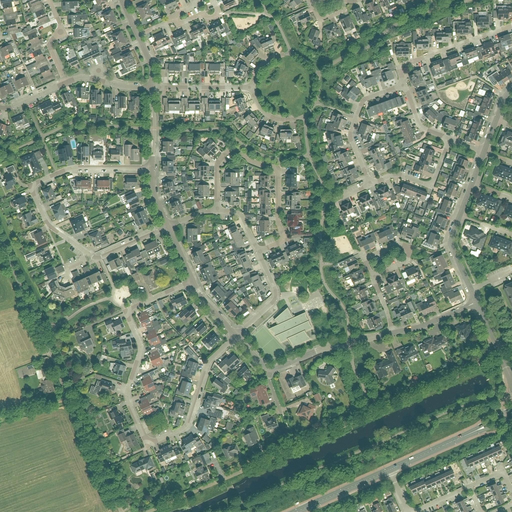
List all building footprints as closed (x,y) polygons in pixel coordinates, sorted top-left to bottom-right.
[(4,9),(13,7),(12,2),(15,2),(14,0),(5,0),(1,1),(2,6),(4,6),(4,9)] [(30,8),(31,11),(43,6),(41,1),(40,2),(38,0),(34,0),(30,2),(32,7),(30,8)] [(95,0),(96,0),(97,4),(94,5),(93,6),(93,7),(93,8),(93,9),(90,10),(91,14),(102,9),(100,6),(101,5),(107,2),(107,1),(107,0),(95,0)] [(140,14),(150,10),(148,5),(150,5),(150,3),(149,2),(151,1),(151,0),(143,0),(145,4),(144,5),(138,8),(138,10),(139,12),(139,11),(140,14)] [(160,0),(162,4),(162,5),(165,4),(168,10),(173,8),(169,0),(160,0)] [(169,0),(173,8),(178,6),(175,0),(169,0)] [(226,9),(234,5),(236,4),(234,0),(226,0),(227,1),(223,3),(226,9)] [(289,0),(286,2),(289,7),(291,5),(293,8),(301,3),(300,2),(301,2),(299,0),(298,0),(294,0),(293,1),(292,0),(289,0)] [(395,4),(390,6),(386,0),(379,0),(383,7),(386,6),(387,8),(390,13),(397,10),(395,4)] [(63,11),(68,11),(70,11),(70,9),(74,9),(74,6),(78,6),(78,2),(62,2),(62,3),(63,3),(63,11)] [(375,16),(381,13),(378,6),(375,8),(373,2),(366,5),(370,14),(374,12),(375,16)] [(35,13),(37,18),(45,14),(44,11),(46,10),(43,6),(31,11),(32,14),(35,13)] [(509,19),(508,15),(511,15),(511,8),(509,9),(509,6),(503,6),(503,9),(503,20),(508,20),(508,19),(509,19)] [(3,13),(4,18),(18,15),(17,12),(14,12),(13,7),(4,9),(5,13),(3,13)] [(369,20),(366,14),(363,15),(360,8),(353,11),(357,21),(362,19),(364,23),(369,20)] [(103,17),(105,21),(114,17),(113,14),(114,14),(113,12),(112,12),(111,11),(105,14),(104,13),(102,10),(96,13),(97,16),(99,15),(100,17),(101,18),(103,17)] [(151,14),(150,10),(140,14),(141,16),(142,18),(143,19),(143,20),(149,17),(151,17),(152,21),(160,17),(158,13),(156,14),(156,13),(154,12),(151,14)] [(300,21),(302,24),(311,20),(308,13),(302,16),(301,12),(295,15),(298,22),(300,21)] [(47,17),(45,14),(37,18),(39,23),(37,24),(38,27),(51,22),(48,17),(47,17)] [(483,15),(483,27),(488,27),(488,20),(491,20),(491,14),(486,14),(486,15),(483,15)] [(7,23),(8,26),(17,24),(15,19),(18,19),(18,15),(4,18),(5,23),(7,23)] [(88,15),(85,15),(68,16),(69,16),(69,24),(69,25),(76,24),(76,22),(82,22),(82,21),(88,20),(88,15)] [(477,27),(483,27),(483,15),(479,15),(474,15),(474,21),(477,21),(477,27)] [(114,17),(105,21),(107,25),(105,26),(105,27),(105,29),(103,30),(105,33),(111,30),(110,27),(110,26),(117,23),(116,22),(117,21),(116,19),(115,19),(114,17)] [(340,20),(342,26),(340,27),(341,31),(348,28),(349,31),(354,28),(352,23),(349,24),(346,18),(340,20)] [(215,23),(219,32),(222,31),(223,33),(225,32),(226,34),(230,32),(226,25),(223,26),(220,21),(215,23)] [(457,35),(462,35),(462,22),(453,22),(454,28),(457,28),(457,35)] [(471,31),(471,22),(462,22),(462,35),(468,35),(468,31),(471,31)] [(209,29),(210,32),(213,40),(216,38),(216,37),(218,36),(217,33),(219,32),(215,23),(210,25),(212,28),(209,29)] [(17,24),(8,26),(9,30),(7,30),(8,35),(21,32),(21,29),(18,30),(17,24)] [(90,33),(89,28),(93,28),(92,24),(85,24),(84,28),(74,29),(75,37),(75,38),(82,37),(86,37),(86,34),(87,34),(87,33),(90,33)] [(196,25),(200,35),(203,33),(204,36),(209,33),(206,28),(203,29),(201,24),(198,25),(198,24),(196,25)] [(197,36),(200,35),(196,25),(193,26),(194,27),(191,28),(193,34),(190,35),(193,40),(198,38),(197,36)] [(336,37),(341,35),(338,29),(336,31),(333,26),(326,29),(328,34),(327,34),(329,38),(332,36),(335,34),(336,37)] [(28,36),(30,41),(38,37),(36,34),(38,33),(36,28),(23,34),(25,37),(28,36)] [(312,44),(318,46),(320,40),(317,39),(320,32),(313,29),(309,39),(314,40),(312,44)] [(445,32),(442,32),(442,42),(448,42),(448,37),(451,37),(451,29),(445,29),(445,32)] [(183,30),(178,32),(182,41),(185,40),(186,43),(191,40),(188,34),(185,36),(183,30)] [(442,42),(442,32),(436,32),(436,30),(433,30),(433,36),(436,36),(436,42),(442,42)] [(115,42),(124,38),(123,35),(123,33),(121,32),(114,35),(113,34),(112,31),(105,34),(107,37),(109,36),(109,38),(111,38),(113,38),(115,42)] [(158,35),(163,45),(165,43),(166,46),(172,43),(169,37),(166,39),(163,32),(158,35)] [(182,41),(178,32),(173,34),(175,40),(173,41),(175,47),(178,46),(183,44),(182,41)] [(422,50),(422,40),(419,40),(419,37),(416,37),(416,32),(413,32),(413,43),(416,43),(416,50),(422,50)] [(163,45),(158,35),(153,37),(156,43),(153,45),(156,51),(161,48),(160,46),(163,45)] [(266,40),(269,49),(274,47),(274,46),(275,45),(273,42),(276,41),(275,36),(271,36),(271,38),(266,40)] [(422,40),(422,50),(428,49),(428,43),(431,43),(431,36),(426,37),(426,40),(422,40)] [(507,45),(504,36),(499,38),(501,45),(498,46),(501,52),(506,50),(504,47),(507,45)] [(39,40),(38,37),(30,41),(32,45),(29,47),(31,50),(41,45),(41,46),(43,44),(41,39),(39,40)] [(254,40),(256,43),(259,48),(262,47),(263,50),(264,50),(264,51),(269,49),(266,40),(264,37),(259,39),(258,37),(254,40)] [(124,38),(115,42),(116,46),(114,47),(114,48),(115,50),(111,51),(112,55),(121,51),(119,48),(120,46),(126,43),(126,41),(125,39),(125,40),(124,38)] [(252,47),(248,52),(255,58),(259,55),(258,54),(259,53),(256,51),(258,49),(255,44),(252,40),(249,42),(252,47)] [(6,47),(9,55),(14,53),(15,55),(19,54),(13,41),(8,44),(9,45),(6,47)] [(491,53),(494,52),(495,55),(500,53),(497,44),(498,46),(494,48),(492,42),(491,42),(491,41),(487,43),(491,53)] [(396,57),(402,57),(402,42),(401,42),(398,44),(393,44),(393,50),(396,50),(396,57)] [(403,42),(402,42),(402,57),(408,57),(408,53),(411,53),(411,44),(406,44),(403,42)] [(491,53),(487,43),(483,44),(483,45),(482,45),(485,51),(481,52),(481,50),(480,50),(484,60),(488,59),(487,59),(492,57),(491,53)] [(96,45),(94,46),(93,46),(92,46),(91,44),(87,45),(93,59),(101,56),(98,50),(99,49),(99,48),(97,45),(96,45)] [(32,53),(34,58),(43,54),(41,51),(43,50),(41,46),(41,45),(31,50),(28,51),(30,54),(32,53)] [(68,55),(70,59),(68,60),(71,67),(79,63),(73,49),(71,45),(68,47),(70,51),(69,51),(70,54),(69,54),(69,55),(68,55)] [(93,59),(87,45),(82,47),(84,50),(83,50),(83,51),(82,51),(83,55),(82,56),(82,58),(85,63),(93,59)] [(9,55),(6,47),(3,48),(2,46),(0,47),(0,54),(3,61),(6,60),(5,57),(9,55)] [(469,49),(473,58),(478,56),(479,60),(482,59),(480,52),(477,53),(475,47),(469,49)] [(473,58),(469,49),(464,51),(466,57),(463,58),(466,65),(469,64),(468,60),(473,58)] [(122,59),(124,62),(133,58),(132,56),(133,56),(132,54),(131,53),(130,52),(124,55),(123,55),(121,52),(113,56),(114,59),(115,59),(116,62),(122,59)] [(252,62),(255,58),(248,52),(244,56),(243,55),(241,59),(246,62),(248,60),(250,62),(251,61),(252,62)] [(466,65),(463,58),(460,59),(458,53),(453,55),(456,64),(461,62),(463,66),(466,65)] [(34,64),(35,67),(48,61),(46,56),(44,57),(43,54),(34,58),(37,62),(34,64)] [(458,68),(456,64),(453,55),(448,57),(450,63),(447,64),(449,71),(453,70),(452,70),(458,68)] [(122,75),(130,71),(129,68),(129,67),(136,64),(135,63),(136,62),(135,60),(134,61),(133,58),(124,62),(121,64),(124,71),(120,72),(122,75)] [(185,71),(184,71),(184,77),(188,77),(188,72),(189,72),(189,74),(195,74),(195,64),(189,64),(189,59),(185,59),(185,64),(185,71)] [(234,68),(246,73),(248,68),(247,67),(247,66),(244,65),(245,63),(239,59),(237,62),(234,68)] [(449,71),(447,64),(444,65),(442,59),(437,61),(440,70),(441,74),(449,71)] [(40,69),(42,74),(50,70),(48,67),(50,66),(48,61),(35,67),(37,70),(40,69)] [(434,69),(431,70),(433,77),(436,76),(435,72),(440,70),(437,61),(431,63),(434,69)] [(384,69),(389,81),(389,80),(394,78),(392,72),(394,71),(392,63),(387,65),(388,68),(384,69)] [(169,74),(174,74),(174,64),(169,64),(165,64),(165,71),(164,71),(164,77),(167,77),(167,72),(169,72),(169,74)] [(179,64),(174,64),(174,74),(180,74),(180,72),(181,72),(181,77),(184,77),(184,71),(183,71),(184,64),(179,64)] [(200,65),(195,64),(195,74),(200,74),(200,72),(202,72),(202,77),(205,77),(205,71),(204,71),(204,64),(200,64),(200,65)] [(209,74),(215,74),(215,64),(210,64),(205,64),(205,71),(205,77),(208,77),(208,72),(209,72),(209,74)] [(220,65),(215,64),(215,74),(220,74),(220,72),(222,72),(222,77),(225,77),(225,71),(224,71),(224,64),(220,64),(220,65)] [(503,72),(508,80),(511,77),(511,75),(510,72),(511,70),(511,69),(508,64),(506,66),(508,69),(503,72)] [(226,65),(226,68),(226,77),(229,77),(229,72),(234,72),(234,71),(236,71),(235,75),(243,78),(243,77),(244,78),(246,73),(234,68),(226,65)] [(501,73),(499,75),(504,83),(508,80),(503,72),(500,67),(500,66),(498,67),(501,73)] [(380,69),(375,71),(378,77),(380,76),(383,83),(388,81),(389,81),(384,69),(381,71),(380,69)] [(409,76),(411,81),(422,77),(421,73),(422,73),(421,69),(415,71),(416,74),(409,76)] [(51,73),(50,70),(42,74),(44,78),(41,80),(43,83),(55,77),(53,72),(51,73)] [(375,78),(378,77),(375,71),(370,72),(371,74),(368,76),(372,87),(372,86),(377,85),(375,78)] [(499,86),(504,83),(499,75),(497,72),(487,78),(491,83),(496,80),(499,86)] [(20,79),(24,87),(27,86),(28,87),(33,85),(27,73),(24,74),(25,77),(20,79)] [(372,87),(368,76),(364,77),(363,75),(358,77),(361,83),(364,82),(366,89),(371,87),(372,87)] [(11,80),(17,92),(22,90),(21,89),(24,87),(20,79),(16,81),(15,79),(14,79),(13,77),(11,78),(12,80),(11,80)] [(423,81),(422,77),(411,81),(413,86),(420,84),(421,87),(427,85),(425,80),(423,81)] [(12,95),(17,92),(11,80),(8,81),(9,84),(5,86),(8,94),(11,93),(12,95)] [(348,89),(357,96),(358,96),(357,96),(361,92),(355,87),(357,85),(352,81),(349,85),(350,86),(348,89)] [(417,92),(419,98),(428,94),(427,91),(429,90),(429,88),(430,87),(429,84),(422,87),(423,90),(417,92)] [(489,93),(491,88),(485,84),(482,90),(486,92),(484,97),(493,100),(495,95),(489,93)] [(335,85),(334,86),(332,88),(346,99),(348,96),(353,101),(357,97),(357,96),(348,89),(345,87),(342,91),(335,85)] [(8,94),(5,86),(0,88),(0,97),(1,100),(6,97),(5,96),(8,94)] [(81,99),(82,100),(89,100),(89,93),(86,93),(85,92),(85,88),(77,88),(77,98),(81,98),(81,99)] [(101,104),(101,97),(101,95),(98,95),(98,90),(92,90),(92,100),(90,100),(90,105),(96,105),(96,104),(101,104)] [(62,94),(62,95),(66,104),(70,102),(71,106),(73,105),(74,108),(78,106),(72,94),(69,95),(68,92),(67,93),(67,92),(62,94)] [(428,94),(419,98),(421,103),(427,101),(428,104),(430,103),(434,102),(432,96),(429,97),(428,94)] [(115,105),(115,116),(120,116),(120,113),(122,113),(122,108),(126,108),(126,97),(119,97),(119,105),(115,105)] [(139,106),(139,97),(132,97),(132,102),(129,102),(129,110),(135,110),(135,106),(139,106)] [(235,100),(235,101),(234,101),(233,103),(234,104),(235,105),(236,104),(237,106),(246,103),(244,98),(243,98),(243,97),(235,100)] [(394,99),(397,107),(405,104),(402,97),(399,98),(399,97),(394,99)] [(479,101),(491,105),(493,100),(484,97),(483,100),(476,97),(475,99),(479,100),(479,101)] [(174,111),(174,101),(169,101),(169,103),(167,103),(167,98),(163,98),(163,106),(165,106),(165,114),(169,114),(169,111),(174,111)] [(184,104),(184,98),(181,98),(181,103),(180,103),(180,101),(174,101),(174,111),(179,111),(179,113),(184,113),(184,104)] [(195,111),(195,101),(189,101),(189,103),(188,103),(187,98),(184,98),(184,104),(185,104),(185,112),(189,112),(189,111),(195,111)] [(204,104),(205,104),(205,98),(202,98),(202,103),(200,103),(200,101),(195,101),(195,111),(200,111),(200,112),(204,112),(204,104)] [(215,111),(215,101),(209,101),(209,103),(208,103),(208,98),(205,98),(205,104),(206,112),(206,116),(210,116),(210,111),(215,111)] [(215,101),(215,111),(220,111),(220,112),(224,112),(224,106),(225,106),(225,98),(222,98),(222,103),(220,103),(220,101),(215,101)] [(379,104),(382,112),(387,111),(384,102),(382,103),(381,101),(380,101),(379,98),(377,99),(379,102),(379,104)] [(61,107),(59,101),(52,104),(51,100),(47,102),(39,106),(43,115),(54,110),(55,110),(61,107)] [(481,104),(480,107),(489,110),(491,105),(479,101),(478,103),(481,104)] [(426,105),(423,108),(422,109),(426,113),(423,115),(427,119),(436,110),(432,107),(435,104),(434,102),(430,103),(426,105)] [(248,108),(246,103),(237,106),(239,112),(238,112),(240,116),(245,113),(246,112),(245,109),(247,109),(247,108),(248,108)] [(379,118),(378,114),(375,106),(370,108),(370,109),(367,110),(370,117),(372,116),(373,117),(376,119),(379,118)] [(479,116),(480,116),(481,113),(487,115),(489,110),(480,107),(478,112),(475,111),(474,113),(474,114),(479,116)] [(436,110),(427,119),(431,123),(436,118),(437,118),(436,120),(439,122),(442,119),(443,115),(440,113),(439,114),(436,110)] [(443,115),(442,119),(445,120),(442,127),(448,129),(451,120),(448,119),(449,116),(447,115),(448,113),(444,112),(443,115)] [(248,124),(255,117),(252,113),(251,114),(250,113),(248,115),(246,113),(240,117),(242,121),(244,119),(248,124)] [(334,122),(345,126),(347,121),(340,118),(341,116),(343,116),(334,113),(331,120),(334,122)] [(475,117),(473,122),(482,126),(484,121),(478,118),(479,116),(474,114),(474,113),(473,113),(472,116),(475,117)] [(30,126),(27,118),(24,120),(22,115),(18,116),(19,117),(17,118),(16,117),(12,119),(16,128),(23,124),(25,128),(30,126)] [(259,121),(255,117),(248,124),(253,128),(251,130),(254,133),(258,126),(256,124),(259,122),(258,122),(259,121)] [(454,121),(451,120),(448,129),(453,131),(455,124),(458,125),(460,120),(455,118),(454,121)] [(399,126),(400,129),(409,126),(410,125),(408,120),(404,121),(403,119),(395,122),(397,127),(399,126)] [(345,126),(334,122),(333,124),(328,124),(325,130),(333,132),(334,130),(337,131),(336,131),(337,128),(343,131),(345,126)] [(362,123),(360,128),(371,132),(372,130),(374,130),(375,128),(379,130),(381,126),(376,124),(376,125),(368,122),(368,123),(370,123),(369,126),(362,123)] [(480,131),(482,126),(473,122),(472,125),(469,124),(468,126),(480,131)] [(0,135),(2,136),(4,132),(4,130),(6,131),(8,130),(8,136),(12,136),(10,126),(8,126),(8,127),(7,127),(6,126),(6,125),(0,123),(0,135)] [(263,125),(262,127),(260,126),(259,127),(255,133),(258,136),(259,135),(264,138),(265,135),(266,135),(269,127),(264,125),(264,126),(263,125)] [(411,127),(410,128),(409,126),(400,129),(402,134),(411,131),(412,132),(413,131),(413,129),(412,129),(411,127)] [(470,130),(469,132),(478,136),(480,131),(468,126),(467,128),(470,130)] [(274,142),(274,140),(275,140),(276,134),(273,133),(274,130),(274,129),(269,127),(266,135),(270,137),(270,140),(270,141),(274,142)] [(358,133),(364,135),(363,138),(370,141),(371,141),(372,138),(373,139),(376,134),(371,132),(360,128),(358,133)] [(286,140),(286,130),(281,130),(281,131),(280,131),(280,134),(277,134),(276,140),(280,141),(280,140),(286,140)] [(291,130),(286,130),(286,140),(292,139),(293,142),(295,142),(296,143),(300,142),(298,136),(296,136),(292,136),(292,131),(291,131),(291,130)] [(412,132),(411,131),(402,134),(404,139),(413,136),(412,133),(413,133),(413,131),(412,132)] [(469,132),(468,137),(466,136),(464,140),(471,143),(472,139),(476,141),(478,136),(469,132)] [(507,145),(509,146),(511,138),(511,133),(508,132),(506,136),(503,135),(499,144),(503,146),(503,144),(504,145),(507,144),(507,145)] [(341,135),(337,136),(336,133),(326,135),(328,144),(342,140),(341,135)] [(414,135),(413,136),(404,139),(405,142),(404,142),(403,144),(405,148),(411,145),(410,143),(416,141),(414,135)] [(176,137),(167,137),(167,142),(163,142),(163,147),(173,147),(173,143),(176,143),(176,137)] [(218,151),(215,148),(217,145),(210,139),(206,143),(205,143),(204,145),(215,154),(218,151)] [(344,145),(342,140),(328,144),(330,152),(340,149),(339,146),(344,145)] [(94,143),(90,143),(90,152),(94,152),(94,160),(104,160),(104,152),(103,152),(103,148),(101,148),(100,147),(99,147),(98,147),(97,147),(96,148),(94,148),(94,143)] [(382,146),(381,146),(380,143),(373,147),(374,146),(375,149),(369,152),(371,156),(381,152),(380,149),(383,148),(382,146)] [(424,150),(423,153),(432,156),(433,157),(435,151),(429,149),(430,147),(424,144),(422,149),(424,150)] [(69,160),(68,157),(72,156),(70,145),(63,146),(64,149),(58,150),(61,161),(69,160)] [(125,156),(126,156),(130,156),(130,160),(135,160),(138,160),(138,157),(138,158),(138,149),(133,149),(133,145),(125,145),(125,156)] [(201,148),(200,148),(197,152),(203,157),(206,154),(211,158),(215,154),(204,145),(203,149),(201,148)] [(85,160),(85,156),(88,156),(88,147),(82,147),(77,147),(77,153),(78,153),(78,160),(85,160)] [(111,156),(111,160),(120,160),(120,154),(123,154),(123,147),(116,147),(116,151),(111,151),(111,153),(110,153),(109,154),(109,155),(110,156),(111,156)] [(173,147),(163,147),(163,152),(167,152),(167,156),(175,156),(176,151),(173,151),(173,147)] [(347,151),(343,153),(342,150),(333,154),(335,160),(338,158),(339,161),(350,156),(347,151)] [(39,151),(21,159),(24,166),(25,165),(24,164),(29,162),(34,173),(33,176),(30,177),(30,178),(34,176),(36,170),(37,171),(41,169),(39,165),(38,165),(38,163),(36,159),(38,158),(39,159),(43,158),(39,151)] [(383,156),(385,155),(383,151),(381,152),(371,156),(371,157),(372,156),(373,159),(369,161),(369,163),(383,156)] [(423,153),(421,158),(430,161),(430,162),(432,163),(432,161),(431,160),(432,156),(423,153)] [(465,160),(466,157),(458,155),(456,160),(459,161),(458,164),(461,165),(466,167),(468,162),(465,160)] [(341,169),(348,166),(347,163),(352,161),(350,156),(339,161),(340,163),(339,164),(341,169)] [(375,166),(385,161),(383,156),(369,163),(370,164),(374,163),(375,166)] [(163,167),(173,167),(173,162),(175,162),(175,157),(167,157),(167,161),(163,161),(163,167)] [(421,158),(419,163),(428,166),(429,165),(433,166),(434,162),(432,161),(432,163),(430,162),(430,161),(421,158)] [(385,161),(375,166),(377,171),(382,168),(383,171),(392,167),(389,162),(386,162),(385,161)] [(196,171),(209,171),(209,166),(202,166),(202,163),(196,163),(196,169),(199,169),(199,171),(196,171)] [(416,165),(415,167),(414,170),(422,173),(423,170),(427,172),(429,167),(428,166),(419,163),(418,166),(416,165)] [(457,167),(455,172),(463,175),(465,170),(460,168),(461,165),(458,164),(455,163),(454,166),(457,167)] [(504,179),(508,168),(507,170),(504,169),(504,167),(497,165),(493,175),(497,177),(498,176),(502,178),(504,179)] [(13,188),(12,186),(16,184),(11,173),(16,171),(13,166),(6,169),(9,174),(4,176),(5,179),(4,180),(6,186),(5,186),(7,190),(13,188)] [(173,167),(163,167),(163,172),(167,172),(167,176),(175,176),(175,171),(173,171),(173,167)] [(344,178),(347,177),(357,172),(355,168),(350,170),(349,167),(348,167),(341,170),(343,175),(344,178)] [(290,169),(290,173),(290,175),(286,175),(286,181),(296,181),(300,181),(300,176),(299,175),(297,175),(297,169),(290,169)] [(225,178),(236,178),(240,178),(240,173),(239,173),(239,170),(232,170),(232,173),(225,173),(225,178)] [(209,171),(196,171),(199,171),(199,177),(196,177),(196,180),(202,180),(202,177),(209,177),(209,171)] [(357,172),(347,177),(344,178),(346,181),(347,182),(344,183),(345,187),(355,182),(354,180),(359,177),(357,172)] [(461,181),(463,175),(455,172),(453,177),(450,176),(449,179),(455,181),(457,182),(458,180),(461,181)] [(263,173),(255,173),(255,176),(260,176),(260,182),(269,182),(269,176),(263,176),(263,173)] [(164,188),(174,186),(173,182),(175,182),(174,177),(172,177),(166,178),(167,182),(163,183),(164,188)] [(236,183),(236,178),(225,178),(225,183),(232,183),(232,186),(240,186),(240,183),(236,183)] [(77,189),(83,189),(83,181),(82,181),(77,181),(77,179),(70,179),(70,182),(71,185),(73,185),(73,188),(74,191),(77,191),(77,189)] [(83,189),(89,189),(89,192),(92,192),(92,179),(88,179),(88,181),(83,181),(83,189)] [(103,192),(103,181),(98,181),(98,179),(94,179),(94,192),(98,192),(98,191),(102,191),(102,189),(103,189),(103,192)] [(103,181),(103,192),(104,192),(104,189),(105,189),(105,191),(109,191),(109,192),(109,189),(113,189),(113,179),(109,179),(109,181),(104,181),(103,181)] [(125,189),(131,189),(131,185),(137,185),(137,179),(127,179),(127,183),(125,183),(125,189)] [(450,185),(449,188),(457,192),(459,186),(454,184),(455,181),(449,179),(447,184),(450,185)] [(296,181),(286,181),(286,187),(290,187),(290,191),(289,191),(297,191),(297,187),(296,187),(296,181)] [(199,188),(199,190),(209,190),(209,185),(202,185),(202,182),(195,182),(195,188),(199,188)] [(269,182),(260,182),(260,185),(256,185),(257,190),(263,190),(263,187),(269,187),(269,182)] [(44,194),(45,197),(54,193),(52,189),(55,188),(53,183),(47,185),(48,189),(43,191),(43,192),(42,192),(44,195),(44,194)] [(400,193),(405,195),(408,186),(403,184),(402,188),(397,186),(393,187),(397,195),(400,193)] [(174,186),(164,188),(165,194),(169,193),(170,197),(176,195),(179,194),(178,192),(176,193),(174,186)] [(385,187),(382,188),(386,197),(387,199),(390,198),(391,200),(393,201),(394,200),(397,199),(393,192),(390,193),(388,186),(385,187)] [(405,195),(410,197),(413,188),(408,186),(405,195)] [(384,202),(384,200),(383,199),(386,197),(382,188),(379,190),(377,191),(380,198),(377,199),(381,208),(386,206),(384,202)] [(410,197),(414,199),(418,190),(413,188),(410,197)] [(445,190),(443,196),(449,198),(450,195),(455,197),(457,192),(449,188),(447,191),(445,190)] [(225,192),(225,197),(236,197),(236,192),(239,192),(239,189),(232,189),(232,192),(225,192)] [(209,196),(209,190),(199,190),(199,193),(195,193),(195,199),(204,199),(204,196),(209,196)] [(261,198),(270,198),(270,193),(267,193),(267,190),(259,190),(259,198),(261,198)] [(414,199),(419,200),(423,191),(418,190),(414,199)] [(419,200),(424,202),(422,208),(425,209),(428,201),(425,200),(427,193),(423,191),(419,200)] [(129,203),(138,199),(135,193),(131,195),(129,192),(123,195),(124,198),(126,198),(129,203)] [(286,201),(297,201),(297,200),(300,200),(300,192),(291,192),(291,195),(286,195),(286,201)] [(54,193),(45,197),(46,199),(47,202),(48,202),(53,200),(55,202),(62,199),(61,195),(56,197),(54,193)] [(27,202),(25,197),(24,196),(21,197),(20,194),(14,197),(15,200),(12,201),(12,202),(12,204),(12,205),(13,206),(14,207),(15,207),(18,206),(20,209),(26,206),(24,203),(27,202)] [(367,195),(364,196),(368,206),(371,204),(372,205),(373,206),(374,206),(376,210),(379,208),(375,200),(372,201),(369,194),(367,195)] [(486,210),(487,208),(491,198),(491,197),(490,200),(487,198),(487,196),(480,194),(476,204),(481,206),(481,205),(485,207),(487,208),(486,210)] [(172,209),(182,204),(180,200),(182,200),(180,195),(172,198),(174,202),(170,204),(172,209)] [(365,207),(368,206),(364,196),(361,198),(359,199),(362,206),(359,207),(361,213),(364,211),(365,211),(366,209),(365,207)] [(442,205),(451,208),(453,202),(448,200),(449,198),(443,196),(440,204),(442,205)] [(225,202),(229,202),(229,205),(232,205),(239,205),(239,200),(236,200),(236,197),(225,197),(225,202)] [(494,200),(491,198),(487,208),(491,210),(491,209),(496,211),(495,211),(497,212),(496,215),(499,216),(504,205),(497,202),(498,200),(495,199),(494,200)] [(129,203),(132,208),(127,211),(128,214),(135,210),(134,207),(140,205),(138,199),(129,203)] [(54,212),(55,214),(63,211),(61,205),(65,204),(63,201),(57,204),(58,206),(52,209),(53,212),(54,212)] [(291,209),(293,209),(300,209),(300,206),(297,206),(297,201),(286,201),(286,206),(291,206),(291,209)] [(349,203),(345,205),(350,214),(353,213),(353,214),(355,214),(356,214),(357,217),(360,215),(357,208),(354,209),(351,203),(349,204),(349,203)] [(186,213),(182,204),(172,209),(175,213),(178,212),(180,216),(186,213)] [(350,214),(345,205),(342,206),(343,206),(340,207),(343,214),(341,215),(344,223),(347,222),(346,219),(346,218),(347,216),(347,215),(350,214)] [(451,208),(442,205),(441,208),(439,207),(438,209),(437,209),(436,212),(443,214),(444,211),(449,213),(451,208)] [(135,221),(147,216),(144,210),(138,213),(137,211),(131,214),(132,216),(133,216),(135,221)] [(63,211),(55,214),(56,217),(55,217),(57,220),(63,217),(64,220),(70,217),(69,214),(65,216),(63,211)] [(291,211),(291,215),(288,215),(288,217),(287,217),(287,221),(298,221),(298,217),(302,218),(302,211),(291,211)] [(434,220),(446,225),(448,220),(441,217),(442,214),(437,212),(434,220)] [(30,213),(23,216),(22,214),(18,215),(20,218),(23,217),(27,227),(35,224),(34,223),(38,222),(36,217),(32,218),(31,216),(30,213)] [(72,225),(73,228),(86,222),(83,217),(85,216),(84,213),(75,217),(77,220),(71,222),(71,223),(72,226),(72,225)] [(149,221),(147,216),(135,221),(134,221),(135,225),(134,225),(137,231),(139,230),(138,226),(149,221)] [(260,226),(269,226),(269,221),(263,221),(263,218),(256,218),(256,221),(260,221),(260,226)] [(430,229),(435,231),(436,231),(437,228),(444,230),(446,225),(434,220),(430,229)] [(288,227),(291,227),(291,234),(299,234),(299,230),(302,230),(302,224),(298,224),(298,221),(287,221),(287,224),(288,224),(288,227)] [(407,222),(406,223),(403,221),(398,232),(401,233),(400,236),(405,238),(411,223),(407,222)] [(88,227),(86,222),(73,228),(75,230),(74,231),(75,233),(76,233),(82,231),(83,233),(91,230),(89,227),(88,227)] [(411,240),(412,236),(415,238),(419,227),(413,225),(413,226),(411,225),(411,223),(405,238),(411,240)] [(196,229),(191,229),(191,228),(187,228),(187,232),(188,232),(188,235),(197,235),(200,235),(200,228),(203,228),(203,225),(196,225),(196,229)] [(229,234),(238,231),(236,226),(231,228),(229,225),(226,227),(227,227),(228,229),(227,229),(229,234)] [(384,232),(388,240),(394,238),(391,232),(394,231),(392,225),(386,227),(388,230),(384,232)] [(256,235),(263,235),(263,232),(269,232),(269,226),(260,226),(260,229),(256,229),(256,235)] [(91,239),(92,241),(101,238),(99,235),(103,234),(101,231),(104,230),(103,227),(94,231),(95,233),(90,236),(89,236),(91,239)] [(429,238),(438,241),(440,236),(434,234),(435,231),(430,229),(429,228),(428,232),(431,233),(429,238)] [(482,249),(484,243),(486,236),(483,235),(484,234),(483,234),(483,235),(478,233),(478,232),(478,230),(472,228),(470,233),(466,231),(464,236),(473,239),(474,242),(473,245),(482,249)] [(34,235),(32,232),(30,233),(33,240),(34,239),(35,241),(36,242),(38,241),(39,245),(46,242),(42,231),(34,235)] [(232,239),(240,235),(238,231),(229,234),(231,237),(232,237),(232,239)] [(382,243),(388,240),(384,232),(380,234),(379,231),(373,233),(376,239),(379,238),(382,243)] [(366,240),(370,248),(375,246),(372,240),(376,238),(373,233),(367,236),(369,238),(366,240)] [(188,235),(188,237),(187,237),(187,242),(191,242),(191,241),(194,241),(194,245),(195,248),(201,245),(200,243),(197,244),(197,241),(197,235),(188,235)] [(234,243),(242,240),(240,235),(232,239),(233,240),(234,243)] [(499,252),(503,242),(500,241),(500,239),(493,236),(489,247),(494,248),(494,247),(498,249),(498,250),(500,250),(499,252)] [(365,251),(370,248),(366,240),(363,241),(361,237),(356,239),(359,246),(362,245),(365,251)] [(101,238),(92,241),(93,244),(94,247),(95,246),(95,247),(100,244),(102,248),(109,245),(106,238),(102,240),(101,238)] [(438,241),(429,238),(428,241),(425,240),(424,242),(423,242),(422,245),(429,248),(430,244),(436,247),(438,241)] [(241,250),(239,247),(244,245),(242,240),(234,243),(231,245),(235,252),(241,250)] [(503,242),(499,252),(499,253),(500,251),(504,252),(504,251),(509,253),(508,254),(510,254),(511,250),(511,245),(510,245),(511,243),(508,241),(507,242),(504,240),(503,242)] [(150,243),(155,254),(159,252),(160,256),(165,254),(163,249),(160,250),(156,241),(150,243)] [(146,250),(143,251),(146,258),(155,254),(150,243),(144,246),(146,250)] [(295,244),(292,245),(297,255),(305,251),(303,245),(299,246),(298,243),(295,244)] [(194,258),(195,259),(203,255),(202,253),(205,251),(204,248),(206,248),(204,245),(197,248),(198,251),(192,254),(193,254),(191,255),(193,258),(194,258)] [(297,255),(292,245),(290,247),(287,248),(289,253),(286,254),(289,259),(297,255)] [(44,261),(45,262),(53,258),(49,250),(46,251),(45,248),(36,252),(35,251),(26,256),(27,260),(37,256),(39,259),(40,259),(41,262),(44,261)] [(137,262),(146,258),(143,251),(140,253),(138,249),(132,251),(137,262)] [(133,264),(137,262),(132,251),(126,254),(131,264),(128,265),(130,270),(135,267),(133,264)] [(239,260),(247,256),(245,251),(236,255),(237,255),(238,256),(237,257),(239,260)] [(281,265),(286,262),(289,261),(286,253),(283,255),(281,251),(276,253),(280,262),(281,265)] [(270,256),(271,258),(268,260),(272,269),(275,267),(274,265),(280,262),(276,253),(270,256)] [(436,265),(445,261),(442,255),(438,257),(437,254),(430,257),(432,262),(433,262),(435,261),(436,265)] [(204,264),(210,261),(211,261),(209,255),(204,257),(203,255),(195,259),(194,260),(196,264),(197,263),(197,264),(203,261),(204,264)] [(241,262),(241,264),(249,260),(247,256),(239,260),(240,263),(241,262)] [(114,259),(113,260),(117,268),(118,270),(123,267),(126,266),(123,259),(120,260),(119,257),(114,260),(114,259)] [(341,267),(343,266),(345,268),(348,267),(349,270),(359,266),(356,260),(350,262),(349,259),(339,263),(341,267)] [(109,272),(117,268),(113,260),(108,262),(109,265),(107,266),(109,272)] [(249,260),(241,264),(242,266),(241,266),(243,269),(251,265),(249,260)] [(447,267),(445,261),(436,265),(438,268),(435,269),(438,274),(445,271),(443,269),(447,267)] [(200,271),(202,276),(211,272),(210,269),(213,268),(210,262),(205,265),(206,268),(200,271)] [(250,275),(249,272),(253,270),(251,265),(243,269),(240,270),(242,275),(243,278),(250,275)] [(225,268),(227,274),(233,273),(231,266),(225,268)] [(47,276),(55,272),(53,267),(44,270),(47,275),(47,276)] [(410,269),(414,279),(417,278),(418,280),(423,278),(421,272),(418,273),(415,267),(410,269)] [(224,269),(217,272),(219,278),(227,275),(224,269)] [(414,279),(410,269),(405,271),(408,278),(405,279),(408,285),(415,281),(414,279)] [(215,270),(211,272),(202,276),(205,281),(206,281),(208,284),(219,279),(215,270)] [(94,274),(98,282),(102,280),(104,283),(107,281),(103,273),(101,274),(99,271),(94,274)] [(146,282),(147,282),(151,290),(157,287),(156,285),(157,285),(155,280),(156,280),(152,271),(142,275),(146,282)] [(353,285),(355,284),(355,285),(365,280),(362,273),(359,275),(357,271),(343,278),(343,279),(344,279),(345,279),(346,281),(351,279),(353,285)] [(49,281),(56,278),(57,277),(55,272),(47,276),(49,281)] [(132,275),(135,282),(140,280),(137,273),(132,275)] [(444,283),(453,279),(450,273),(444,276),(443,273),(433,277),(435,280),(438,279),(439,282),(443,280),(444,283)] [(89,276),(93,284),(98,282),(94,274),(89,276)] [(251,283),(264,278),(263,276),(259,277),(258,274),(253,277),(252,274),(250,275),(243,278),(245,281),(247,280),(249,284),(251,283)] [(392,277),(396,286),(397,290),(403,288),(403,289),(406,288),(403,280),(400,282),(397,275),(395,276),(392,277)] [(87,286),(92,284),(92,285),(93,284),(89,276),(84,278),(87,286)] [(397,290),(396,286),(392,277),(388,278),(389,279),(386,280),(389,287),(385,288),(388,294),(397,290)] [(53,293),(60,286),(57,280),(56,278),(49,281),(45,283),(46,285),(49,284),(53,293)] [(79,280),(78,280),(83,291),(88,289),(87,286),(84,278),(79,281),(79,280)] [(254,286),(254,287),(262,284),(261,281),(264,280),(264,278),(251,283),(253,286),(254,286)] [(455,284),(453,279),(444,283),(445,285),(441,287),(442,289),(440,290),(442,294),(450,290),(449,287),(455,284)] [(83,291),(78,280),(78,281),(73,283),(74,284),(76,290),(77,291),(78,294),(83,291)] [(211,294),(214,297),(224,288),(218,281),(213,286),(215,288),(211,292),(211,294)] [(76,290),(74,284),(71,286),(66,288),(66,298),(66,297),(75,294),(74,291),(76,290)] [(254,289),(256,292),(268,287),(267,285),(263,287),(262,284),(254,287),(255,289),(254,289)] [(66,288),(60,286),(53,293),(57,294),(56,295),(62,297),(61,300),(63,301),(66,300),(66,298),(66,288)] [(368,298),(367,295),(369,294),(366,288),(361,290),(359,287),(360,286),(353,289),(356,296),(358,295),(361,301),(368,298)] [(268,287),(256,292),(257,295),(258,295),(258,297),(257,297),(258,297),(266,293),(265,290),(266,290),(267,290),(269,289),(268,287)] [(217,301),(218,300),(219,301),(225,295),(227,297),(232,293),(230,290),(228,292),(224,288),(214,297),(217,301)] [(456,300),(461,298),(460,298),(458,292),(459,292),(458,291),(452,294),(450,292),(444,295),(445,298),(449,296),(452,302),(451,302),(456,299),(456,300)] [(224,307),(229,312),(235,306),(237,304),(233,299),(237,296),(234,293),(228,299),(230,302),(224,307)] [(178,298),(171,301),(173,306),(176,305),(177,309),(182,307),(182,306),(187,303),(188,302),(186,300),(184,296),(178,299),(178,298)] [(425,303),(430,313),(435,310),(432,305),(435,303),(436,304),(432,297),(428,299),(429,302),(425,303)] [(245,298),(243,300),(248,308),(251,306),(245,298)] [(361,303),(363,307),(364,306),(368,313),(372,311),(372,312),(377,310),(373,302),(370,303),(369,300),(361,303)] [(403,305),(402,305),(408,319),(413,316),(411,312),(416,310),(412,301),(407,303),(408,305),(406,306),(403,305)] [(430,313),(425,303),(423,305),(421,302),(416,305),(419,312),(419,311),(422,309),(424,315),(430,313)] [(394,309),(397,317),(398,319),(401,317),(403,321),(408,319),(402,305),(401,306),(400,308),(398,309),(397,308),(394,309)] [(140,322),(150,318),(149,318),(148,315),(150,314),(150,313),(153,311),(151,306),(140,311),(141,314),(140,315),(141,316),(138,317),(140,322)] [(235,306),(229,312),(234,317),(240,311),(240,312),(243,310),(240,307),(238,309),(235,306)] [(287,308),(275,319),(276,321),(277,321),(278,322),(276,323),(278,325),(269,329),(281,342),(287,339),(289,342),(291,341),(292,344),(293,346),(310,339),(308,337),(307,337),(306,334),(307,333),(306,331),(312,328),(305,313),(296,317),(294,315),(292,316),(289,312),(287,308)] [(179,316),(181,318),(183,320),(187,318),(189,320),(197,314),(192,309),(188,312),(186,310),(179,316)] [(382,328),(381,324),(382,324),(380,318),(377,319),(375,316),(369,319),(373,328),(374,327),(376,330),(382,328)] [(146,327),(147,330),(159,325),(159,324),(157,320),(154,322),(154,321),(152,320),(151,321),(150,318),(140,322),(143,327),(145,326),(146,327)] [(111,320),(105,323),(108,328),(112,326),(114,331),(124,327),(124,326),(124,327),(121,320),(113,323),(111,320)] [(185,333),(188,336),(194,331),(196,334),(198,332),(201,335),(207,329),(203,323),(196,329),(193,326),(185,333)] [(465,338),(473,334),(469,324),(468,325),(467,325),(466,325),(466,324),(465,323),(455,327),(459,336),(460,336),(462,335),(463,336),(463,335),(464,335),(465,338)] [(148,340),(158,336),(156,333),(158,332),(158,331),(158,330),(162,328),(160,324),(159,324),(159,325),(147,330),(148,333),(149,334),(146,335),(148,340)] [(75,335),(76,338),(79,344),(82,342),(85,350),(87,353),(88,353),(93,351),(93,350),(92,347),(94,346),(91,338),(89,339),(87,333),(78,337),(77,335),(75,335)] [(209,334),(202,341),(205,344),(207,342),(211,347),(217,342),(217,343),(220,340),(218,337),(217,337),(214,334),(211,338),(208,335),(209,334)] [(158,336),(148,340),(149,341),(151,345),(153,344),(154,345),(155,348),(162,345),(167,343),(165,338),(162,340),(160,335),(158,336)] [(443,335),(436,339),(436,340),(434,341),(432,338),(433,338),(424,342),(425,343),(422,344),(422,343),(418,345),(419,348),(420,347),(421,349),(420,349),(421,350),(422,350),(425,357),(430,355),(429,352),(438,348),(437,348),(436,347),(447,342),(443,335)] [(121,351),(124,350),(125,356),(131,354),(130,350),(132,349),(131,342),(124,343),(124,339),(116,340),(117,341),(113,342),(113,347),(117,347),(118,347),(121,347),(121,351)] [(151,361),(160,357),(166,354),(162,345),(155,348),(150,351),(151,354),(151,355),(149,356),(151,361)] [(399,354),(402,362),(407,360),(406,358),(417,354),(413,346),(409,347),(408,346),(400,349),(399,347),(402,353),(399,354)] [(187,361),(189,361),(187,367),(197,370),(199,364),(196,363),(197,360),(199,358),(194,352),(188,357),(187,361)] [(382,362),(374,366),(377,371),(378,371),(381,377),(388,374),(385,370),(390,368),(390,367),(392,366),(395,374),(400,371),(392,352),(386,354),(389,360),(382,363),(382,362)] [(237,367),(235,366),(240,361),(238,359),(237,357),(235,355),(231,358),(230,357),(228,359),(227,358),(219,366),(223,371),(228,366),(233,371),(237,367)] [(160,357),(151,361),(153,366),(156,365),(156,366),(157,366),(158,369),(171,363),(169,359),(165,361),(165,360),(163,359),(162,360),(160,357)] [(110,368),(115,368),(115,369),(116,369),(114,373),(118,374),(118,376),(122,376),(122,379),(122,377),(122,376),(122,375),(124,371),(125,371),(126,367),(127,367),(115,363),(115,364),(116,364),(116,365),(111,364),(110,368)] [(325,371),(319,371),(318,372),(318,377),(319,378),(325,379),(328,385),(329,385),(334,383),(334,382),(332,376),(336,370),(335,369),(331,366),(330,366),(327,371),(326,371),(325,372),(325,371)] [(48,367),(41,369),(43,377),(50,375),(48,367)] [(195,376),(197,370),(187,367),(186,370),(183,369),(181,375),(187,377),(188,373),(195,376)] [(252,376),(249,372),(250,372),(245,367),(241,370),(239,368),(233,373),(236,376),(238,374),(242,378),(244,377),(247,380),(252,376)] [(143,386),(144,386),(153,382),(151,379),(153,378),(153,377),(153,376),(156,375),(154,371),(142,376),(144,379),(143,379),(144,380),(141,381),(144,386),(143,386)] [(287,380),(286,380),(289,388),(296,385),(297,386),(298,386),(299,385),(300,388),(306,385),(301,375),(296,378),(294,379),(293,377),(292,377),(293,379),(292,379),(291,378),(289,379),(289,378),(287,379),(287,380)] [(411,376),(407,378),(411,386),(418,383),(416,380),(413,381),(411,376)] [(182,383),(181,386),(190,389),(192,384),(186,381),(187,379),(181,377),(179,382),(182,383)] [(43,381),(44,385),(43,386),(42,387),(43,389),(40,390),(39,391),(40,394),(42,394),(46,393),(54,391),(51,379),(43,381)] [(228,384),(224,381),(223,380),(221,383),(216,379),(212,384),(224,393),(228,388),(226,387),(228,384)] [(97,395),(98,392),(100,393),(102,388),(110,391),(111,390),(114,391),(116,386),(112,385),(112,384),(101,380),(101,382),(97,380),(95,387),(92,385),(89,393),(97,395)] [(153,382),(144,386),(144,387),(146,391),(149,390),(149,392),(149,391),(151,394),(153,393),(162,389),(160,385),(157,386),(157,384),(154,385),(153,382)] [(261,405),(268,402),(269,402),(263,384),(254,388),(255,388),(250,390),(252,395),(257,393),(261,405)] [(189,395),(190,389),(181,386),(180,390),(177,389),(176,394),(181,396),(182,393),(189,395)] [(141,409),(151,405),(150,405),(149,402),(152,401),(151,399),(155,397),(153,393),(151,394),(140,399),(141,402),(142,403),(139,404),(141,409)] [(223,397),(216,394),(214,394),(213,398),(208,396),(207,400),(206,399),(205,402),(216,406),(220,407),(221,403),(223,397)] [(174,406),(184,409),(185,404),(182,403),(183,399),(175,397),(173,401),(175,402),(174,406)] [(216,406),(205,402),(204,405),(205,406),(204,409),(211,411),(209,415),(221,419),(223,412),(215,410),(216,406)] [(313,414),(316,407),(309,404),(307,407),(306,407),(303,406),(302,409),(300,408),(298,412),(299,413),(299,414),(299,415),(303,417),(305,418),(307,418),(308,418),(308,417),(309,417),(308,417),(310,417),(311,415),(312,416),(313,414)] [(151,405),(141,409),(141,410),(144,414),(146,413),(147,414),(148,417),(160,412),(158,408),(155,409),(155,408),(153,408),(152,408),(151,405)] [(182,414),(184,409),(174,406),(173,410),(171,410),(169,415),(177,417),(178,413),(182,414)] [(124,419),(125,418),(123,414),(120,415),(117,409),(108,413),(111,420),(114,418),(117,425),(119,424),(120,424),(120,423),(125,421),(124,419)] [(265,422),(268,430),(273,428),(274,429),(279,427),(275,418),(270,420),(268,414),(261,417),(264,423),(265,422)] [(201,418),(199,424),(214,428),(215,426),(217,419),(210,417),(209,420),(201,418)] [(213,432),(214,428),(199,424),(197,429),(206,432),(205,435),(203,438),(208,443),(210,440),(208,437),(210,430),(213,432)] [(249,434),(244,436),(248,447),(253,444),(257,443),(254,435),(257,434),(253,427),(247,429),(249,434)] [(130,448),(138,444),(134,434),(126,437),(124,432),(118,435),(121,442),(126,440),(130,448)] [(187,437),(193,447),(195,446),(197,448),(202,444),(197,436),(199,439),(196,440),(192,434),(190,435),(190,436),(187,438),(187,437)] [(184,444),(181,446),(186,454),(192,451),(190,449),(193,447),(187,437),(187,438),(185,439),(185,440),(184,439),(182,440),(184,444)] [(498,447),(495,448),(498,456),(503,453),(498,443),(496,444),(498,447)] [(165,447),(170,458),(170,457),(175,455),(180,453),(176,445),(177,447),(174,448),(174,447),(173,447),(172,447),(171,445),(170,445),(165,447)] [(227,458),(227,459),(234,455),(233,452),(234,452),(238,451),(236,445),(230,447),(230,446),(223,449),(225,455),(226,454),(228,458),(227,458)] [(489,447),(494,458),(498,456),(495,448),(492,449),(491,446),(489,447)] [(170,458),(165,447),(161,449),(160,451),(161,452),(160,452),(160,454),(158,456),(157,454),(160,462),(165,460),(170,457),(170,458)] [(191,459),(198,455),(196,450),(188,455),(191,459)] [(483,454),(482,451),(480,452),(484,462),(489,460),(486,452),(483,454)] [(207,454),(192,460),(193,462),(201,459),(204,465),(210,462),(207,454)] [(473,455),(470,456),(475,466),(480,464),(476,457),(474,458),(473,455)] [(470,456),(468,457),(470,460),(467,461),(470,468),(475,466),(470,456)] [(147,470),(154,467),(153,465),(154,465),(151,459),(150,457),(144,460),(144,459),(140,461),(141,461),(131,466),(132,467),(131,468),(133,472),(140,469),(141,470),(146,468),(147,470)] [(207,474),(208,474),(209,473),(207,468),(204,470),(202,465),(196,468),(198,471),(195,472),(196,473),(198,478),(200,478),(201,481),(204,479),(205,481),(210,479),(207,474)] [(445,467),(451,479),(456,477),(452,470),(450,471),(447,466),(445,467)] [(442,483),(446,481),(443,474),(440,475),(439,472),(437,473),(442,483)] [(434,478),(431,479),(430,476),(428,477),(432,488),(437,486),(434,478)] [(415,481),(413,482),(418,492),(422,490),(419,483),(416,484),(415,481)] [(413,482),(411,483),(412,486),(409,487),(413,494),(418,492),(413,482)] [(491,491),(502,486),(501,485),(497,486),(496,483),(489,487),(491,491)] [(493,496),(500,493),(499,490),(503,488),(502,486),(491,491),(493,496)] [(507,497),(506,496),(495,501),(497,506),(504,502),(503,500),(507,497)] [(393,497),(390,498),(388,499),(390,503),(386,505),(389,511),(395,511),(396,511),(393,504),(395,502),(393,497)] [(458,508),(465,505),(464,502),(468,500),(467,498),(456,503),(458,508)] [(379,511),(379,510),(381,509),(379,503),(374,505),(376,510),(372,511),(379,511)]
